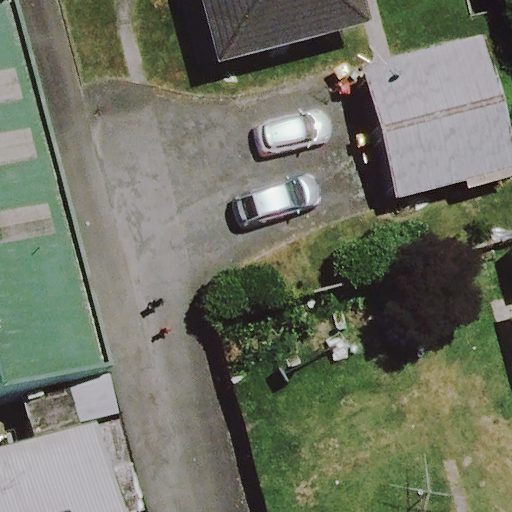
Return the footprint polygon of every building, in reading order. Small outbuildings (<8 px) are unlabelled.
[(319,0),(158,0),(174,54),(324,14),(319,0)] [(511,0),(494,0),(497,11),(511,6),(511,266),(479,275),(511,403),(511,0)] [(468,49),(342,82),(378,216),(504,183),(468,49)] [(0,409),(75,390),(0,102),(0,409)] [(0,511),(66,511),(50,451),(0,463),(0,511)]
